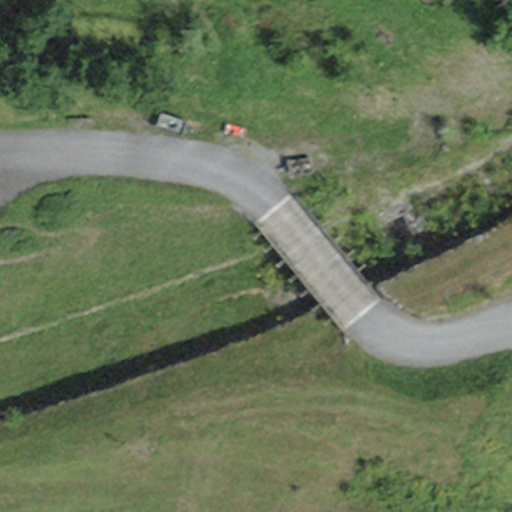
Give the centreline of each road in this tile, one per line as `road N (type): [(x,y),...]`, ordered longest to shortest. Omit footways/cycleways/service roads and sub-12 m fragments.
road 1 (residential): [(374,323),(273,207),(235,177),(187,157),(0,151)]
road 2 (track): [(235,177),(511,113)]
road 3 (unclassified): [(511,327),(434,343),(401,341),(374,323)]
